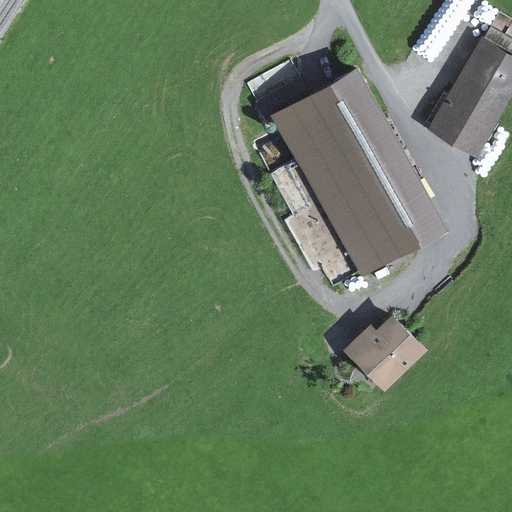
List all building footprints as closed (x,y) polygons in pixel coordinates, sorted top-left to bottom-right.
[(447,0),(437,27),(456,34),(469,0),(447,0)] [(511,9),(503,5),(496,18),(511,26),(511,9)] [(429,130),(475,157),(511,94),(511,57),(482,40),(429,130)] [(252,74),(266,102),(303,83),(289,56),(252,74)] [(353,66),(268,115),(363,280),(448,231),(353,66)] [(346,357),(384,394),(426,351),(389,314),(346,357)]
